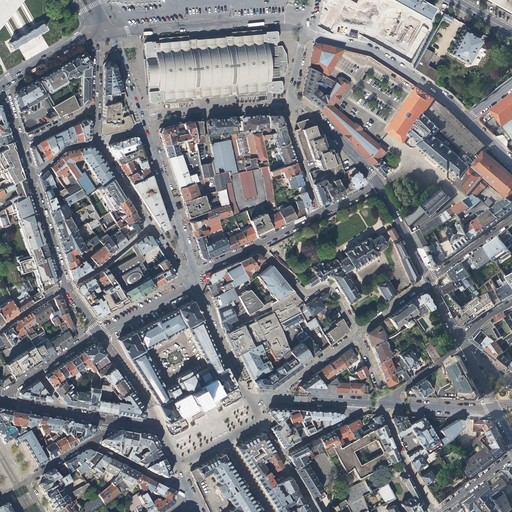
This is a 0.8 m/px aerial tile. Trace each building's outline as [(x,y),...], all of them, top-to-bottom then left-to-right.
[(422,1),(419,0),(391,0),(426,20),(433,7),(422,1)] [(511,0),(488,0),(500,6),(511,13),(511,0)] [(450,23),(453,18),(443,13),(441,18),(444,20),(450,23)] [(40,22),(7,42),(10,48),(44,28),(40,22)] [(455,42),(449,54),(467,64),(480,40),(462,30),(455,42)] [(144,55),(145,61),(142,61),(143,73),(145,87),(147,86),(148,93),(148,98),(148,102),(149,103),(150,103),(159,103),(163,102),(163,105),(180,104),(192,103),(192,98),(196,98),(199,98),(199,99),(229,97),(229,95),(232,95),(235,95),(236,99),(252,97),(265,96),(265,93),(270,93),(279,92),(281,90),(280,82),(279,80),(279,77),(283,76),(286,67),(286,66),(285,57),(285,55),(281,47),(276,47),(276,43),(277,42),(276,33),(274,31),(265,32),(230,36),(227,37),(223,37),(223,36),(193,39),(193,40),(190,41),(187,41),(187,40),(154,43),(145,43),(144,45),(144,55)] [(42,34),(18,46),(25,60),(48,48),(42,34)] [(327,75),(343,50),(317,44),(313,46),(309,66),(327,75)] [(426,65),(433,53),(427,50),(424,48),(417,60),(412,68),(434,82),(440,74),(426,65)] [(78,98),(75,100),(79,108),(82,106),(89,103),(90,85),(91,65),(84,53),(59,68),(67,80),(70,77),(71,78),(72,79),(73,78),(79,75),(79,74),(78,72),(79,72),(80,75),(80,88),(79,88),(79,89),(80,90),(80,99),(78,98)] [(102,96),(117,93),(121,92),(117,82),(112,66),(108,63),(105,64),(103,68),(102,85),(102,96)] [(52,107),(54,111),(59,118),(79,108),(75,100),(73,95),(55,105),(50,95),(69,83),(67,80),(59,68),(49,74),(37,81),(47,97),(52,107)] [(320,83),(331,88),(334,82),(308,68),(304,86),(302,95),(308,100),(320,109),(327,97),(324,94),(323,96),(314,90),(315,84),(318,85),(319,85),(320,83)] [(320,109),(344,136),(372,166),(382,177),(387,173),(385,171),(388,169),(379,159),(386,151),(379,144),(377,146),(360,131),(361,129),(354,124),(353,125),(331,106),(349,85),(348,83),(340,78),(337,78),(334,82),(331,88),(327,97),(320,109)] [(37,81),(26,87),(15,93),(13,97),(19,113),(26,110),(26,107),(47,97),(37,81)] [(409,101),(388,132),(404,144),(405,143),(412,149),(417,148),(418,147),(430,133),(435,127),(450,111),(442,104),(435,99),(417,87),(409,100),(409,101)] [(113,98),(114,103),(117,102),(124,101),(122,96),(121,92),(117,93),(118,97),(113,98)] [(102,106),(114,103),(113,98),(118,97),(117,93),(102,96),(102,99),(102,106)] [(511,93),(490,111),(503,128),(506,133),(505,134),(508,138),(510,137),(511,140),(511,93)] [(114,103),(102,106),(102,122),(102,124),(117,124),(117,115),(119,116),(119,113),(119,111),(116,111),(117,102),(114,103)] [(45,121),(47,124),(49,123),(59,118),(54,111),(46,115),(47,116),(44,118),(46,121),(45,121)] [(430,133),(418,147),(449,172),(448,173),(448,179),(455,185),(454,186),(468,197),(472,193),(479,184),(482,180),(484,178),(508,198),(507,199),(511,201),(511,198),(511,176),(485,152),(481,156),(478,153),(485,146),(466,127),(450,111),(435,127),(460,150),(457,154),(430,133)] [(254,116),(255,131),(260,131),(260,128),(267,128),(266,115),(259,116),(254,116)] [(271,132),(272,133),(283,130),(282,127),(281,125),(278,116),(277,115),(276,115),(273,115),(266,115),(267,128),(260,128),(260,131),(261,135),(262,135),(262,133),(267,132),(271,131),(271,132)] [(117,124),(102,124),(101,129),(101,134),(104,136),(130,130),(132,125),(131,121),(129,116),(122,118),(124,122),(123,124),(117,126),(117,124)] [(241,122),(242,133),(253,132),(255,131),(254,116),(246,117),(243,117),(243,118),(242,119),(241,121),(241,122)] [(243,117),(233,118),(234,119),(235,120),(235,121),(236,133),(242,133),(241,122),(241,121),(242,119),(243,118),(243,117)] [(234,119),(233,118),(219,119),(207,120),(205,122),(207,135),(208,135),(219,134),(219,137),(224,136),(225,136),(225,137),(226,136),(226,134),(236,133),(235,121),(235,120),(234,119)] [(319,170),(330,166),(334,177),(344,173),(340,162),(339,160),(337,153),(335,148),(327,150),(326,145),(324,141),(322,134),(310,121),(307,122),(306,119),(301,121),(295,123),(297,129),(294,130),(305,162),(312,159),(313,159),(314,161),(315,161),(319,170)] [(77,124),(82,142),(86,141),(89,137),(89,129),(89,122),(86,120),(77,124)] [(191,122),(195,144),(203,142),(202,138),(201,121),(196,121),(191,122)] [(197,155),(195,144),(191,122),(176,126),(161,129),(160,130),(159,133),(159,134),(159,135),(163,146),(179,141),(183,140),(185,146),(186,150),(187,153),(188,158),(197,155)] [(71,127),(75,143),(82,142),(77,124),(71,127)] [(0,136),(10,133),(7,127),(2,128),(0,127),(0,136)] [(65,130),(68,145),(75,143),(71,127),(65,130)] [(58,134),(61,147),(68,145),(65,130),(58,134)] [(283,130),(272,133),(271,134),(268,135),(262,135),(261,135),(264,152),(274,148),(275,148),(288,143),(285,135),(283,130)] [(266,159),(264,152),(261,135),(260,131),(255,131),(253,132),(254,135),(252,136),(257,160),(259,161),(266,159)] [(0,141),(0,145),(12,142),(10,133),(0,136),(0,141),(1,142),(0,141)] [(58,149),(61,147),(58,134),(51,137),(56,151),(58,149)] [(208,135),(212,158),(216,162),(229,159),(228,156),(231,156),(228,138),(225,138),(225,137),(225,136),(224,136),(219,137),(219,134),(208,135)] [(44,141),(50,156),(51,156),(54,153),(56,151),(51,137),(44,141)] [(123,152),(124,152),(128,150),(129,153),(133,151),(131,146),(138,143),(137,139),(132,137),(124,140),(119,142),(115,143),(119,153),(120,153),(123,152)] [(183,140),(179,141),(163,146),(163,148),(167,159),(178,155),(177,152),(180,152),(186,150),(185,146),(183,140)] [(37,144),(41,152),(42,154),(45,161),(50,156),(44,141),(37,144)] [(0,191),(24,178),(19,163),(12,142),(0,145),(0,191)] [(119,153),(115,143),(109,145),(107,149),(111,155),(114,159),(121,157),(120,154),(119,153)] [(121,157),(114,159),(116,162),(118,165),(129,161),(135,158),(137,163),(144,160),(142,155),(138,143),(131,146),(133,151),(129,153),(125,155),(121,157)] [(279,157),(282,167),(294,163),(288,143),(275,148),(274,148),(276,154),(275,154),(276,158),(279,157)] [(40,153),(41,152),(37,144),(32,147),(36,154),(39,152),(40,153)] [(86,161),(90,168),(102,160),(97,152),(94,147),(90,146),(78,149),(81,158),(83,157),(84,159),(85,161),(86,161)] [(36,154),(32,147),(29,148),(32,158),(35,166),(37,167),(41,164),(37,157),(36,154)] [(73,160),(81,158),(78,149),(68,151),(65,152),(60,158),(67,168),(69,170),(69,171),(74,178),(80,175),(71,162),(73,160)] [(197,155),(188,158),(187,153),(181,155),(178,155),(167,159),(171,171),(177,188),(202,181),(199,165),(197,155)] [(72,186),(66,190),(69,195),(81,188),(74,178),(69,171),(68,173),(67,174),(64,170),(67,168),(60,158),(57,161),(50,168),(56,176),(60,174),(62,177),(65,175),(72,186)] [(230,165),(229,159),(216,162),(212,158),(210,162),(213,176),(227,172),(228,175),(234,174),(232,164),(230,165)] [(100,184),(101,186),(112,178),(113,177),(112,176),(111,174),(105,165),(102,160),(90,168),(94,175),(95,178),(96,178),(99,182),(100,184)] [(135,164),(137,169),(139,168),(140,171),(146,168),(145,163),(144,160),(137,163),(135,164)] [(254,160),(232,164),(234,174),(238,173),(245,171),(251,170),(256,169),(254,160)] [(266,162),(267,162),(268,167),(269,172),(275,170),(272,160),(266,162)] [(135,173),(129,161),(118,165),(121,170),(126,177),(135,173)] [(215,192),(217,191),(224,189),(223,185),(230,183),(228,175),(227,172),(213,176),(210,162),(199,165),(202,181),(205,180),(205,178),(209,177),(212,179),(215,192)] [(282,176),(283,178),(298,172),(294,163),(282,167),(275,170),(269,172),(270,177),(277,174),(277,173),(277,172),(281,171),(282,176)] [(273,189),(270,177),(269,172),(268,167),(263,168),(261,168),(264,183),(267,204),(274,201),(273,189)] [(347,171),(351,175),(356,171),(354,169),(353,167),(347,171)] [(139,171),(140,174),(141,175),(138,176),(137,177),(135,173),(126,177),(127,180),(131,185),(149,176),(146,168),(140,171),(139,171)] [(257,197),(251,170),(245,171),(250,198),(257,197)] [(49,189),(52,197),(59,194),(58,192),(47,171),(44,175),(39,179),(43,192),(49,189)] [(250,198),(245,171),(238,173),(244,200),(250,198)] [(349,183),(340,187),(344,194),(348,192),(363,185),(364,180),(356,171),(351,175),(349,177),(349,181),(349,183)] [(296,187),(299,195),(305,192),(302,185),(298,172),(283,178),(282,178),(284,184),(288,183),(290,189),(296,187)] [(84,173),(80,175),(74,178),(81,188),(83,193),(84,195),(87,200),(97,195),(84,173)] [(149,176),(131,185),(133,188),(137,193),(140,199),(146,207),(155,220),(162,230),(166,228),(161,212),(158,203),(154,191),(150,180),(149,176)] [(5,205),(7,208),(13,204),(29,194),(27,187),(24,178),(0,191),(0,198),(5,196),(4,194),(14,189),(17,196),(5,204),(5,205)] [(104,231),(116,224),(115,222),(110,212),(113,210),(117,207),(115,204),(124,198),(121,193),(118,188),(112,178),(101,186),(99,187),(101,192),(97,195),(87,200),(89,204),(96,213),(98,216),(99,218),(97,219),(100,223),(104,231)] [(319,180),(319,183),(316,184),(318,188),(324,186),(330,201),(344,194),(340,187),(337,179),(331,182),(334,187),(332,188),(329,190),(327,184),(325,184),(323,178),(319,180)] [(488,185),(482,180),(479,184),(472,193),(476,196),(484,188),(484,189),(488,185)] [(204,189),(202,181),(177,188),(181,201),(198,197),(196,192),(204,189)] [(234,201),(230,183),(223,185),(224,189),(226,197),(227,204),(231,215),(233,217),(237,215),(239,214),(234,201)] [(316,184),(313,185),(315,191),(320,206),(330,201),(324,186),(318,188),(316,184)] [(80,195),(83,193),(81,188),(69,195),(66,190),(65,188),(62,190),(58,192),(59,194),(64,204),(62,205),(57,208),(50,212),(51,218),(54,225),(72,214),(70,211),(69,211),(67,206),(68,205),(66,203),(68,202),(69,202),(70,203),(80,197),(80,196),(80,195)] [(46,200),(52,197),(49,189),(43,192),(44,195),(46,200)] [(217,193),(218,199),(226,197),(224,189),(217,191),(217,193)] [(419,204),(404,218),(409,228),(426,212),(428,214),(446,197),(441,189),(421,206),(419,204)] [(294,202),(297,209),(300,216),(305,213),(308,212),(310,207),(305,192),(299,195),(294,196),(296,201),(294,202)] [(481,201),(476,196),(472,193),(468,197),(466,199),(465,200),(453,208),(458,215),(469,208),(470,209),(471,209),(481,201)] [(33,218),(36,216),(33,205),(29,194),(13,204),(7,208),(3,210),(0,211),(0,221),(2,221),(4,228),(12,226),(9,216),(19,213),(22,221),(33,218)] [(198,197),(181,201),(184,210),(205,203),(203,195),(198,197)] [(55,205),(52,197),(46,200),(48,206),(50,212),(57,208),(56,205),(55,205)] [(121,219),(122,219),(134,211),(125,197),(124,198),(115,204),(117,207),(118,206),(120,210),(119,210),(121,213),(122,212),(123,215),(122,215),(120,216),(121,219)] [(218,199),(220,207),(227,204),(226,197),(218,199)] [(484,203),(489,208),(493,204),(488,199),(484,203)] [(499,205),(493,210),(501,219),(511,212),(511,211),(511,201),(507,199),(502,203),(501,202),(499,204),(499,205)] [(207,209),(205,203),(184,210),(185,212),(187,218),(199,214),(207,211),(207,209)] [(94,214),(96,213),(89,204),(84,207),(86,210),(85,211),(90,218),(91,217),(93,220),(87,224),(91,228),(100,223),(97,219),(96,218),(94,214)] [(214,208),(218,220),(225,217),(231,215),(227,204),(220,207),(214,208)] [(276,208),(276,209),(278,212),(283,223),(295,218),(300,216),(297,209),(292,212),(289,206),(283,209),(281,206),(276,208)] [(218,220),(214,208),(209,210),(207,211),(199,214),(200,217),(201,219),(204,228),(218,222),(218,220)] [(444,224),(455,217),(458,215),(453,208),(441,216),(444,224)] [(273,214),(265,218),(270,229),(283,223),(278,212),(276,209),(272,211),(273,214)] [(482,216),(479,218),(480,219),(488,229),(496,223),(501,219),(493,210),(491,209),(482,216)] [(119,220),(113,210),(110,212),(115,222),(119,220)] [(124,220),(127,225),(137,219),(138,218),(134,211),(122,219),(123,221),(124,220)] [(75,220),(72,214),(54,225),(56,231),(58,240),(74,231),(75,230),(71,223),(75,220)] [(249,221),(251,227),(255,237),(270,229),(265,218),(264,214),(249,221)] [(33,218),(22,221),(23,225),(30,223),(34,222),(35,222),(36,222),(37,222),(38,223),(39,224),(36,216),(33,218)] [(420,229),(412,234),(420,250),(423,249),(423,250),(430,247),(424,237),(445,224),(444,224),(441,216),(420,229)] [(137,219),(127,225),(123,227),(119,229),(118,230),(120,233),(127,241),(136,234),(141,229),(142,226),(137,219)] [(190,227),(191,231),(201,229),(204,228),(201,219),(196,221),(196,220),(188,223),(190,227)] [(480,219),(475,223),(474,224),(481,234),(486,231),(488,229),(480,219)] [(447,230),(452,240),(458,251),(466,245),(472,241),(466,229),(463,225),(461,221),(459,223),(458,224),(458,226),(461,232),(460,234),(458,236),(456,236),(452,230),(449,229),(447,230)] [(56,279),(55,275),(49,256),(42,258),(39,251),(37,247),(45,243),(41,229),(39,224),(38,223),(37,222),(36,222),(35,222),(34,222),(30,223),(23,225),(29,250),(31,249),(32,254),(32,256),(31,256),(26,258),(22,259),(20,259),(22,265),(23,269),(24,273),(37,269),(46,296),(51,293),(46,284),(48,283),(56,279)] [(220,228),(218,222),(204,228),(206,232),(206,234),(207,235),(220,228)] [(107,235),(119,228),(116,224),(104,231),(105,232),(106,234),(107,235)] [(474,224),(466,229),(472,241),(478,237),(481,234),(474,224)] [(251,227),(240,232),(245,242),(250,239),(255,237),(251,227)] [(391,242),(410,286),(415,282),(417,277),(399,242),(392,228),(386,231),(391,242)] [(202,233),(201,229),(191,231),(193,235),(194,238),(206,234),(206,232),(202,233)] [(511,234),(508,230),(499,236),(503,243),(511,236),(511,234)] [(83,245),(74,231),(58,240),(63,254),(73,248),(76,255),(77,254),(81,251),(82,250),(84,251),(85,253),(93,246),(100,241),(98,239),(97,237),(96,235),(88,239),(89,241),(88,242),(83,245)] [(222,234),(223,237),(224,239),(227,250),(232,248),(236,246),(232,235),(230,231),(222,234)] [(240,232),(232,235),(236,246),(241,243),(245,242),(240,232)] [(120,233),(110,241),(116,250),(127,241),(120,233)] [(100,241),(103,247),(109,256),(116,250),(110,241),(107,235),(106,234),(98,239),(100,241)] [(207,237),(207,235),(206,234),(194,238),(195,242),(196,245),(203,243),(205,242),(203,239),(207,237)] [(137,256),(141,254),(157,245),(150,236),(145,235),(131,247),(137,256)] [(386,246),(379,236),(370,242),(367,238),(343,253),(345,257),(337,262),(340,268),(330,275),(342,295),(348,304),(359,297),(343,273),(352,267),(353,269),(377,254),(376,252),(386,246)] [(438,251),(433,254),(439,265),(445,261),(447,259),(441,245),(435,236),(431,238),(438,250),(438,251)] [(486,246),(493,258),(497,263),(510,253),(507,248),(503,243),(499,236),(486,246)] [(224,239),(223,237),(204,246),(207,260),(211,257),(227,250),(224,239)] [(452,240),(441,245),(447,259),(454,254),(458,251),(452,240)] [(281,247),(282,245),(280,242),(268,248),(267,253),(274,249),(281,247)] [(42,258),(49,256),(45,243),(37,247),(39,251),(42,258)] [(204,246),(203,243),(196,245),(198,251),(200,258),(205,260),(207,260),(204,246)] [(94,249),(93,246),(85,253),(87,254),(97,266),(109,256),(103,247),(92,255),(89,252),(94,249)] [(478,269),(493,258),(486,246),(472,256),(470,257),(462,263),(467,271),(473,267),(475,270),(478,268),(478,269)] [(423,249),(420,250),(423,254),(429,267),(435,268),(439,265),(433,254),(430,247),(423,250),(423,249)] [(71,255),(73,257),(76,255),(73,248),(63,254),(66,263),(70,259),(68,255),(71,252),(72,254),(71,255)] [(80,256),(77,254),(76,255),(73,257),(70,259),(66,263),(68,270),(75,265),(78,263),(76,259),(80,256)] [(81,258),(82,259),(90,270),(97,266),(87,254),(81,258)] [(141,254),(137,256),(108,272),(128,301),(137,296),(137,297),(142,295),(145,293),(145,292),(150,289),(153,288),(149,280),(148,278),(149,277),(141,262),(144,260),(144,258),(141,254)] [(252,255),(248,257),(255,267),(263,260),(258,254),(256,254),(252,255)] [(256,268),(255,267),(248,257),(242,260),(237,262),(242,271),(249,282),(252,280),(247,272),(247,270),(250,268),(252,270),(256,268)] [(311,287),(330,275),(340,268),(337,262),(333,257),(332,257),(334,260),(323,265),(321,262),(310,268),(312,271),(316,277),(305,284),(308,287),(311,287)] [(77,267),(75,265),(68,270),(71,280),(73,280),(90,270),(82,259),(79,261),(81,263),(79,264),(79,265),(77,267)] [(162,271),(170,266),(168,263),(165,259),(158,264),(162,271)] [(273,276),(277,273),(270,266),(252,280),(249,282),(242,271),(237,262),(233,264),(228,266),(222,269),(227,277),(227,278),(231,284),(220,288),(221,291),(221,292),(211,297),(213,302),(215,308),(230,300),(237,296),(246,314),(247,313),(248,314),(269,302),(270,302),(271,303),(293,292),(280,277),(276,280),(273,276)] [(475,289),(470,282),(468,279),(471,277),(467,271),(462,263),(460,265),(456,268),(464,279),(473,293),(474,293),(475,292),(475,289)] [(150,269),(154,276),(156,275),(159,273),(161,272),(162,271),(158,264),(150,269)] [(162,274),(161,272),(159,273),(164,282),(171,278),(176,276),(170,266),(162,271),(163,273),(162,274)] [(105,268),(101,272),(107,282),(109,286),(98,292),(99,295),(100,297),(102,301),(107,312),(117,307),(128,301),(108,272),(105,268)] [(461,281),(464,279),(456,268),(449,273),(457,283),(460,288),(464,293),(465,292),(465,291),(467,290),(461,281)] [(227,277),(222,269),(210,274),(208,279),(209,283),(210,285),(227,277)] [(502,276),(505,275),(502,271),(497,274),(511,297),(511,296),(511,284),(508,280),(505,282),(502,276)] [(103,287),(97,290),(97,292),(98,292),(109,286),(107,282),(101,272),(96,275),(91,278),(94,285),(98,283),(101,284),(103,287)] [(155,278),(154,276),(149,280),(153,288),(160,284),(164,282),(159,273),(156,275),(157,277),(155,278)] [(443,288),(444,289),(447,295),(448,296),(451,294),(453,293),(460,288),(457,283),(449,273),(446,275),(452,282),(443,288)] [(503,290),(499,293),(503,301),(511,297),(497,274),(492,279),(492,280),(495,286),(496,286),(500,284),(503,290)] [(208,288),(209,292),(220,288),(231,284),(227,278),(227,277),(210,285),(207,286),(208,288)] [(94,292),(95,293),(97,292),(97,290),(94,285),(91,278),(76,286),(76,289),(78,292),(81,297),(90,293),(90,290),(92,289),(94,292)] [(46,284),(51,293),(58,289),(58,287),(56,279),(48,283),(46,284)] [(391,289),(384,279),(384,280),(376,285),(376,284),(375,284),(383,299),(382,300),(382,301),(383,302),(383,303),(395,292),(394,291),(393,291),(392,291),(391,289)] [(28,282),(26,280),(24,281),(21,283),(17,285),(19,289),(23,286),(32,304),(39,300),(44,297),(41,291),(39,292),(36,294),(32,286),(31,286),(30,287),(28,282)] [(488,290),(495,286),(492,280),(485,285),(488,290)] [(14,298),(11,300),(18,314),(24,309),(32,304),(23,286),(19,289),(20,293),(20,295),(15,298),(14,298)] [(220,288),(209,292),(210,295),(211,297),(221,292),(221,291),(220,288)] [(498,291),(491,295),(496,305),(503,301),(499,293),(498,291)] [(270,304),(271,311),(278,325),(293,316),(300,313),(299,312),(297,308),(302,303),(293,292),(271,303),(270,302),(269,302),(270,304)] [(93,298),(90,293),(81,297),(84,301),(88,306),(96,303),(94,301),(93,298)] [(424,306),(428,311),(433,308),(426,294),(421,293),(416,297),(408,302),(415,312),(424,306)] [(458,300),(453,293),(451,294),(455,301),(458,304),(460,303),(461,303),(458,300)] [(479,299),(474,293),(473,293),(470,295),(461,303),(460,303),(466,309),(467,311),(469,313),(473,320),(480,315),(483,313),(484,312),(494,307),(496,305),(491,295),(490,293),(483,297),(482,296),(479,299)] [(325,298),(326,294),(323,294),(321,295),(321,296),(317,299),(320,303),(324,300),(323,300),(325,298)] [(455,301),(451,294),(448,296),(447,295),(444,297),(451,309),(458,304),(455,301)] [(46,304),(31,314),(37,321),(39,323),(39,324),(50,319),(67,312),(61,297),(59,296),(54,299),(58,312),(53,314),(47,303),(46,304)] [(317,299),(316,297),(311,301),(304,305),(303,306),(305,308),(310,316),(323,308),(320,303),(317,299)] [(10,298),(0,306),(0,316),(5,323),(8,320),(18,314),(11,300),(10,298)] [(99,302),(97,299),(94,301),(96,303),(88,306),(90,309),(92,312),(95,316),(98,317),(107,312),(102,301),(99,302)] [(233,305),(230,300),(215,308),(217,316),(221,328),(221,327),(228,324),(235,320),(229,307),(233,305)] [(215,350),(214,349),(201,319),(191,301),(176,309),(177,310),(170,313),(139,330),(133,333),(133,332),(117,340),(128,359),(150,394),(151,393),(153,396),(158,405),(157,405),(166,422),(178,415),(177,414),(193,405),(194,406),(200,403),(204,401),(203,399),(220,391),(220,392),(232,386),(223,369),(217,357),(218,357),(216,353),(215,350)] [(413,316),(414,318),(418,317),(415,312),(408,302),(397,310),(387,318),(393,325),(394,328),(397,326),(412,314),(413,316)] [(466,309),(460,303),(458,304),(451,309),(456,319),(460,327),(464,327),(473,321),(473,320),(469,313),(467,311),(466,309)] [(231,330),(224,333),(223,333),(225,339),(231,352),(233,357),(238,355),(242,352),(258,344),(263,341),(265,344),(274,361),(275,361),(289,349),(286,344),(281,332),(278,325),(271,311),(231,330)] [(56,322),(57,324),(58,326),(60,325),(62,324),(67,334),(73,330),(70,321),(69,319),(67,312),(50,319),(52,324),(56,322)] [(293,316),(278,325),(281,332),(283,331),(297,323),(303,320),(300,313),(293,316)] [(507,318),(504,313),(498,316),(493,319),(496,324),(507,318)] [(31,325),(37,321),(31,314),(26,316),(18,322),(24,332),(27,336),(29,339),(29,340),(42,332),(43,331),(39,324),(39,323),(37,325),(38,326),(35,327),(34,326),(33,327),(31,325)] [(309,330),(311,329),(317,325),(313,318),(305,323),(309,330)] [(388,328),(390,327),(393,325),(387,318),(383,321),(388,328)] [(323,335),(329,345),(338,339),(348,331),(341,319),(334,324),(336,326),(333,328),(323,335)] [(511,328),(506,319),(496,324),(499,330),(504,328),(507,333),(502,336),(505,340),(511,334),(511,328)] [(490,323),(482,330),(490,336),(497,342),(503,338),(502,336),(499,330),(496,324),(493,320),(492,321),(490,323)] [(25,337),(27,336),(24,332),(18,322),(15,324),(9,327),(19,341),(21,339),(20,338),(19,338),(18,337),(23,333),(25,337)] [(365,335),(370,347),(383,340),(379,330),(382,328),(380,323),(373,328),(366,333),(365,335)] [(47,342),(50,347),(55,344),(58,349),(70,341),(67,334),(62,324),(60,325),(63,331),(47,342)] [(231,330),(228,324),(221,327),(224,333),(231,330)] [(19,341),(9,327),(7,329),(2,333),(10,346),(19,341)] [(482,330),(482,329),(475,335),(470,340),(483,351),(487,348),(483,345),(485,342),(481,339),(486,333),(482,330)] [(67,334),(70,341),(76,337),(73,330),(67,334)] [(50,347),(42,332),(29,340),(34,347),(33,347),(33,349),(34,350),(41,361),(53,353),(58,349),(55,344),(50,347)] [(296,337),(299,342),(307,337),(303,332),(296,337)] [(4,350),(10,346),(2,333),(0,334),(0,346),(3,344),(5,347),(3,348),(4,350)] [(307,337),(299,342),(310,359),(319,352),(315,345),(314,346),(312,343),(308,336),(307,337)] [(490,336),(483,345),(487,348),(497,342),(490,336)] [(288,343),(286,344),(289,349),(298,367),(310,359),(299,342),(296,337),(288,343)] [(500,346),(506,342),(505,340),(503,338),(497,342),(500,346)] [(384,340),(383,340),(370,347),(374,356),(377,363),(387,357),(391,356),(389,352),(384,340)] [(505,352),(500,346),(497,342),(487,348),(483,351),(495,361),(505,352)] [(94,344),(82,352),(91,364),(105,355),(99,347),(97,345),(94,344)] [(260,347),(258,344),(242,352),(238,355),(251,379),(271,369),(267,361),(260,364),(255,355),(262,352),(260,347)] [(439,344),(432,348),(439,358),(445,353),(439,344)] [(511,345),(510,347),(505,352),(495,361),(494,363),(499,368),(507,373),(509,370),(511,367),(511,363),(505,357),(506,355),(509,357),(511,354),(511,345)] [(433,363),(439,358),(432,348),(432,347),(426,352),(433,363)] [(11,362),(5,366),(10,374),(13,379),(41,361),(34,350),(33,349),(26,353),(25,352),(10,361),(11,362)] [(289,374),(296,369),(298,367),(289,349),(275,361),(279,368),(285,377),(289,374)] [(345,353),(338,357),(345,367),(356,359),(349,349),(345,353)] [(397,362),(401,370),(402,372),(404,371),(407,369),(411,366),(412,367),(418,363),(409,349),(404,353),(403,352),(398,355),(400,359),(397,362)] [(95,370),(91,364),(82,352),(80,353),(76,356),(83,366),(85,365),(86,367),(89,367),(92,372),(95,370)] [(477,401),(480,397),(476,389),(470,378),(459,356),(454,355),(451,357),(445,362),(456,383),(465,400),(477,401)] [(85,369),(83,366),(76,356),(73,358),(69,360),(78,374),(85,369)] [(335,374),(345,367),(338,357),(334,360),(328,365),(333,372),(335,374)] [(391,366),(387,357),(377,363),(379,368),(380,370),(391,366)] [(81,379),(78,374),(69,360),(67,362),(62,365),(69,375),(73,372),(76,376),(76,378),(72,380),(75,384),(81,379)] [(100,378),(103,375),(114,368),(110,363),(104,367),(97,373),(100,378)] [(1,375),(0,375),(0,384),(1,381),(10,374),(5,366),(4,364),(2,365),(1,375)] [(69,375),(62,365),(60,367),(56,369),(64,381),(66,380),(70,377),(69,375)] [(330,375),(333,372),(328,365),(325,367),(321,370),(327,377),(330,381),(333,379),(330,375)] [(393,365),(391,366),(380,370),(381,374),(382,377),(392,373),(394,373),(396,372),(393,365)] [(359,379),(367,374),(365,371),(364,366),(355,372),(359,379)] [(108,385),(108,386),(109,386),(121,378),(116,372),(114,368),(103,375),(109,384),(108,385)] [(260,378),(253,382),(256,388),(265,389),(269,389),(285,377),(279,368),(275,370),(274,370),(276,373),(272,375),(271,374),(267,376),(268,379),(267,379),(260,378)] [(60,380),(62,383),(64,381),(56,369),(53,371),(51,373),(57,382),(60,380)] [(330,381),(327,377),(321,370),(319,371),(315,374),(320,382),(323,386),(330,381)] [(409,379),(404,371),(402,372),(400,373),(406,381),(408,380),(409,379)] [(58,384),(57,382),(51,373),(48,374),(45,377),(54,389),(58,386),(57,385),(58,384)] [(395,383),(392,373),(382,377),(384,382),(386,387),(395,383)] [(0,384),(0,388),(13,379),(10,374),(1,381),(0,384)] [(323,392),(323,386),(320,382),(315,374),(312,376),(298,386),(300,389),(301,391),(323,392)] [(333,379),(330,381),(323,386),(323,392),(333,392),(333,386),(338,382),(340,381),(336,377),(333,379)] [(117,397),(118,398),(120,397),(129,391),(124,383),(121,378),(109,386),(112,390),(113,391),(114,390),(113,388),(114,387),(119,394),(117,395),(117,394),(115,395),(117,397)] [(428,393),(431,398),(431,399),(436,399),(423,379),(419,381),(413,386),(404,392),(405,397),(409,397),(417,397),(420,397),(421,398),(426,394),(428,393)] [(71,386),(66,380),(64,381),(62,383),(59,385),(58,386),(54,389),(56,392),(58,395),(71,386)] [(26,397),(37,399),(37,392),(43,388),(38,381),(30,387),(20,393),(21,396),(26,397)] [(343,383),(338,382),(333,386),(333,392),(347,393),(348,383),(343,383)] [(354,383),(348,383),(347,393),(356,394),(362,394),(366,394),(367,386),(362,386),(362,384),(356,383),(354,383)] [(90,384),(89,391),(86,408),(90,409),(95,410),(98,393),(99,386),(90,384)] [(99,384),(99,386),(98,393),(95,410),(104,411),(116,413),(118,402),(118,398),(117,397),(114,400),(113,402),(104,401),(105,398),(107,398),(111,395),(109,392),(112,390),(109,386),(108,386),(99,384)] [(74,390),(71,386),(58,395),(65,404),(69,405),(73,406),(75,391),(76,388),(74,390)] [(37,392),(37,399),(49,401),(51,399),(43,388),(37,392)] [(85,393),(75,391),(73,406),(81,407),(86,408),(89,391),(87,390),(85,392),(85,393)] [(127,403),(118,402),(116,413),(127,416),(138,418),(138,417),(139,418),(141,417),(143,416),(143,415),(144,414),(144,413),(144,412),(143,411),(143,410),(129,391),(120,397),(122,399),(124,398),(125,400),(127,399),(129,402),(128,405),(126,405),(127,403)] [(274,422),(288,414),(288,410),(270,409),(268,410),(268,411),(268,412),(273,420),(274,422)] [(297,423),(301,421),(296,410),(294,410),(288,410),(288,414),(290,423),(296,421),(297,423)] [(301,422),(310,419),(307,411),(303,411),(296,410),(301,421),(301,422)] [(9,423),(12,414),(8,413),(0,411),(0,436),(4,444),(12,440),(17,437),(16,435),(12,428),(9,423)] [(314,411),(307,411),(310,419),(311,420),(314,420),(314,422),(319,422),(319,420),(323,421),(323,428),(339,420),(339,419),(341,418),(343,416),(342,414),(340,413),(338,413),(337,413),(314,411)] [(19,433),(16,435),(17,437),(23,434),(24,427),(26,416),(19,415),(12,414),(9,423),(12,428),(16,428),(17,427),(20,428),(19,433)] [(282,448),(298,440),(294,432),(290,425),(290,423),(288,414),(274,422),(276,425),(270,429),(274,436),(282,448)] [(361,433),(357,426),(349,430),(353,437),(354,440),(383,424),(382,420),(380,415),(369,414),(373,423),(370,425),(367,427),(368,429),(361,433)] [(29,428),(29,431),(38,426),(39,418),(33,417),(26,416),(24,427),(29,428)] [(408,418),(411,423),(422,417),(398,416),(393,416),(390,420),(396,432),(408,425),(405,420),(408,418)] [(414,452),(407,456),(409,462),(419,457),(431,450),(435,446),(436,448),(439,446),(440,446),(434,438),(430,432),(429,429),(422,417),(411,423),(408,425),(396,432),(398,438),(411,431),(417,440),(422,448),(414,452)] [(48,434),(47,431),(44,426),(46,419),(43,419),(39,418),(38,426),(40,429),(44,436),(48,434)] [(55,432),(57,435),(61,432),(60,430),(68,423),(61,422),(52,421),(46,419),(44,426),(47,431),(55,432)] [(359,425),(357,419),(351,422),(345,425),(348,431),(349,430),(357,426),(359,425)] [(449,438),(463,426),(462,420),(456,419),(438,430),(441,435),(438,436),(434,438),(440,446),(442,444),(449,438)] [(486,430),(489,433),(496,427),(493,421),(477,421),(477,432),(483,433),(483,430),(484,429),(486,430)] [(69,434),(70,437),(72,440),(75,439),(74,437),(74,434),(79,435),(80,435),(82,426),(77,425),(71,424),(68,423),(60,430),(61,432),(57,435),(59,439),(65,435),(66,437),(69,434)] [(332,447),(324,451),(329,458),(335,455),(345,473),(352,469),(357,479),(361,477),(379,468),(391,462),(397,459),(389,438),(383,424),(354,440),(349,443),(344,446),(339,449),(337,444),(332,447)] [(313,425),(303,428),(307,436),(315,432),(313,425)] [(345,435),(349,443),(354,440),(353,437),(349,430),(348,431),(345,425),(340,427),(332,432),(337,444),(339,449),(344,446),(340,438),(341,437),(341,438),(344,437),(344,436),(345,435)] [(31,434),(40,429),(38,426),(29,431),(23,434),(17,437),(12,440),(16,446),(23,443),(29,454),(37,468),(47,462),(31,434)] [(79,436),(75,439),(78,445),(92,437),(91,436),(94,435),(94,434),(95,433),(95,431),(94,429),(93,428),(92,428),(91,428),(90,428),(90,427),(86,427),(82,426),(80,435),(79,435),(79,436)] [(487,435),(494,444),(502,438),(496,427),(489,433),(487,435)] [(303,428),(294,432),(298,440),(307,436),(303,428)] [(323,447),(326,446),(328,445),(328,444),(330,443),(332,447),(337,444),(332,432),(327,434),(318,439),(323,447)] [(102,446),(118,455),(122,434),(121,434),(118,433),(102,443),(102,446)] [(264,457),(273,452),(267,443),(261,433),(247,440),(234,447),(243,460),(247,467),(258,461),(261,459),(264,457)] [(127,449),(128,447),(129,435),(126,435),(122,434),(118,455),(120,456),(122,457),(124,448),(127,449)] [(60,439),(59,439),(57,435),(51,438),(54,444),(60,455),(69,450),(65,441),(63,439),(62,440),(61,440),(60,439)] [(126,459),(129,461),(134,451),(137,437),(132,436),(129,435),(128,447),(131,448),(130,449),(129,449),(129,450),(130,450),(126,459)] [(70,437),(65,441),(69,450),(78,445),(75,439),(72,440),(70,437)] [(151,439),(148,439),(142,438),(137,437),(134,451),(129,461),(133,462),(137,465),(138,463),(153,453),(157,451),(155,445),(152,441),(151,439)] [(483,450),(476,455),(485,467),(491,462),(497,458),(491,452),(488,448),(483,443),(480,441),(478,438),(471,443),(473,446),(477,444),(483,450)] [(495,450),(491,452),(497,458),(502,454),(506,451),(506,446),(502,438),(494,444),(492,445),(495,450)] [(318,455),(324,451),(323,447),(318,439),(305,445),(292,452),(288,454),(287,456),(294,468),(304,462),(309,459),(308,457),(304,458),(303,456),(307,454),(307,453),(315,449),(318,455)] [(50,460),(60,455),(54,444),(47,448),(45,449),(50,460)] [(74,458),(80,467),(84,464),(84,465),(92,459),(94,454),(89,451),(87,451),(86,451),(74,458)] [(152,464),(154,467),(163,462),(157,451),(153,453),(138,463),(137,465),(142,467),(150,463),(151,464),(152,464)] [(264,457),(266,460),(269,464),(270,464),(277,459),(273,452),(264,457)] [(426,456),(429,462),(437,458),(434,452),(426,456)] [(89,465),(93,469),(101,460),(101,457),(98,456),(94,454),(92,459),(84,465),(87,468),(89,465)] [(259,511),(222,454),(204,464),(190,472),(194,482),(210,472),(219,485),(217,487),(223,497),(226,496),(234,508),(226,511),(259,511)] [(463,465),(471,478),(476,474),(485,467),(476,455),(469,460),(469,461),(463,465)] [(100,476),(101,474),(109,462),(101,457),(101,460),(93,469),(91,471),(90,472),(94,476),(93,477),(94,479),(90,483),(92,485),(100,476)] [(424,464),(419,457),(409,462),(413,467),(415,470),(417,473),(423,469),(421,466),(424,464)] [(70,475),(76,470),(80,467),(74,458),(70,461),(63,464),(70,475)] [(277,459),(270,464),(275,472),(283,467),(277,459)] [(265,472),(260,463),(258,461),(247,467),(251,472),(255,479),(265,472)] [(269,470),(266,466),(266,465),(263,461),(260,463),(265,472),(269,470)] [(106,474),(115,478),(121,468),(109,462),(101,474),(105,476),(106,474)] [(166,469),(163,462),(154,467),(147,470),(165,479),(170,477),(166,469)] [(325,498),(304,462),(294,468),(293,468),(297,473),(307,490),(311,498),(313,497),(317,504),(325,498)] [(86,469),(87,468),(84,465),(84,464),(80,467),(76,470),(80,476),(87,471),(86,469)] [(272,474),(275,472),(270,464),(269,464),(268,465),(266,466),(269,470),(271,473),(271,474),(272,474)] [(427,467),(423,469),(417,473),(419,476),(421,479),(424,484),(433,477),(428,470),(429,469),(427,467)] [(134,484),(139,477),(129,472),(121,468),(115,478),(114,480),(109,485),(110,486),(99,495),(98,497),(104,506),(104,507),(125,490),(126,491),(132,485),(134,484)] [(268,475),(269,474),(271,473),(269,470),(265,472),(255,479),(258,483),(262,490),(276,482),(275,479),(272,481),(268,475)] [(60,480),(54,474),(51,471),(42,476),(45,482),(38,485),(43,494),(49,490),(57,485),(56,483),(60,480)] [(511,488),(511,480),(505,471),(491,481),(497,492),(502,490),(507,486),(509,484),(510,486),(511,488)] [(386,511),(424,511),(405,473),(399,476),(402,482),(403,481),(412,497),(400,504),(405,511),(404,511),(397,511),(394,505),(385,509),(386,511)] [(66,477),(60,480),(56,483),(57,485),(49,490),(43,494),(49,504),(53,511),(58,511),(69,505),(60,489),(71,484),(66,477)] [(134,484),(137,485),(143,479),(139,477),(134,484)] [(285,493),(286,492),(294,487),(291,481),(289,477),(276,482),(262,490),(272,506),(275,509),(288,501),(287,499),(284,493),(280,495),(274,485),(278,482),(280,485),(282,489),(283,492),(285,493)] [(147,490),(149,494),(152,492),(156,485),(147,481),(143,479),(137,485),(138,486),(143,493),(147,490)] [(366,511),(366,510),(365,506),(364,503),(361,496),(369,492),(366,487),(363,481),(350,488),(340,492),(344,499),(343,499),(345,504),(349,511),(366,511)] [(491,481),(462,504),(466,510),(466,511),(472,511),(473,511),(472,511),(507,511),(511,509),(511,507),(511,506),(504,494),(494,501),(491,496),(497,492),(491,481)] [(386,483),(376,488),(385,502),(393,498),(386,483)] [(84,495),(90,488),(87,485),(72,493),(76,501),(84,495)] [(153,494),(161,499),(166,491),(161,488),(156,485),(152,492),(153,494)] [(286,492),(290,498),(291,500),(298,495),(295,489),(294,487),(286,492)] [(157,501),(151,505),(155,511),(154,511),(164,511),(168,509),(173,506),(173,499),(173,494),(166,491),(161,499),(163,502),(159,505),(157,501)] [(155,499),(153,494),(152,492),(149,494),(145,497),(149,502),(155,499)] [(143,511),(140,506),(136,509),(137,511),(154,511),(155,511),(151,505),(149,502),(145,497),(144,494),(140,497),(139,496),(140,495),(138,494),(136,495),(142,505),(145,510),(144,511),(143,511)] [(128,508),(130,511),(131,511),(136,509),(140,506),(141,505),(142,505),(136,495),(129,501),(132,505),(128,508)] [(276,511),(286,511),(302,502),(300,498),(298,495),(291,500),(288,501),(275,509),(276,511)] [(92,511),(104,506),(98,497),(80,509),(82,511),(92,511)] [(340,507),(341,511),(349,511),(345,504),(343,499),(331,507),(333,511),(340,507)] [(74,502),(69,505),(58,511),(79,511),(81,511),(74,502)] [(307,511),(305,508),(304,506),(302,502),(286,511),(307,511)]
